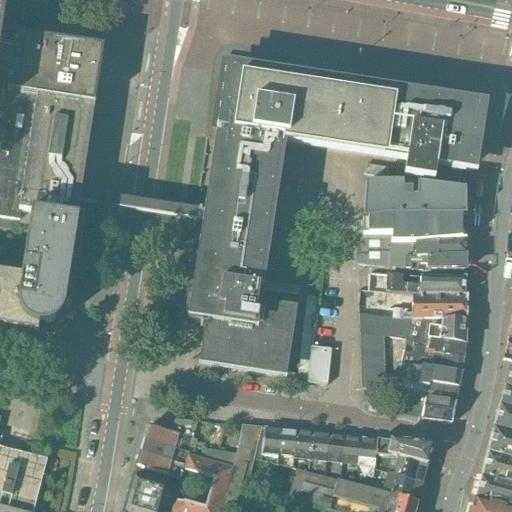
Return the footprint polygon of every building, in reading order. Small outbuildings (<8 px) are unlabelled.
[(0,0),(0,115),(3,116),(0,136),(0,219),(19,222),(20,213),(31,215),(76,222),(78,208),(81,195),(103,50),(16,37),(18,25),(24,26),(23,20),(21,15),(18,10),(14,5),(11,1),(9,0),(0,0)] [(222,60),(212,131),(219,132),(227,133),(283,141),(286,141),(353,152),(406,160),(404,172),(392,171),(391,178),(431,184),(433,184),(465,188),(466,188),(469,168),(477,117),(477,116),(478,107),(463,105),(296,80),(297,78),(297,72),(222,60)] [(227,133),(226,139),(215,137),(205,203),(199,203),(198,213),(196,227),(193,245),(192,247),(181,322),(186,323),(189,326),(204,328),(198,366),(286,379),(296,309),(261,304),(286,141),(283,141),(227,133)] [(363,176),(387,180),(388,170),(365,166),(363,176)] [(465,219),(465,192),(406,185),(365,185),(362,222),(388,219),(390,219),(442,219),(465,219)] [(81,195),(78,208),(143,218),(196,227),(198,213),(145,205),(81,195)] [(0,330),(37,336),(38,331),(42,332),(47,331),(51,329),(55,327),(59,324),(62,320),(64,316),(65,312),(70,312),(83,223),(76,222),(31,215),(23,264),(8,262),(6,277),(0,276),(0,330)] [(362,222),(356,223),(356,238),(390,237),(390,245),(410,244),(465,241),(465,225),(465,219),(442,219),(390,219),(388,219),(362,222)] [(0,229),(12,231),(13,222),(0,220),(0,229)] [(357,267),(403,272),(404,260),(411,260),(410,244),(390,245),(390,237),(356,238),(357,267)] [(466,241),(465,241),(410,244),(411,260),(465,257),(466,257),(466,241)] [(426,268),(426,272),(464,272),(465,257),(411,260),(404,260),(403,272),(418,272),(418,267),(426,268)] [(420,280),(386,277),(368,276),(367,293),(385,295),(418,297),(463,298),(464,281),(420,280)] [(463,298),(418,297),(385,295),(367,293),(358,293),(358,304),(359,316),(377,317),(388,319),(411,321),(430,321),(441,321),(466,320),(466,298),(463,298)] [(360,346),(360,354),(360,359),(360,371),(361,381),(361,391),(386,394),(384,338),(406,342),(406,340),(411,321),(388,319),(377,317),(359,316),(359,320),(359,334),(360,346)] [(465,346),(466,320),(441,321),(430,321),(429,329),(428,340),(465,346)] [(463,360),(465,346),(428,340),(429,329),(430,321),(411,321),(406,340),(423,345),(426,347),(424,354),(463,360)] [(502,361),(511,363),(511,362),(511,340),(507,339),(502,361)] [(461,375),(463,360),(424,354),(426,347),(423,345),(406,340),(406,342),(405,352),(401,366),(400,366),(399,384),(401,384),(400,395),(425,399),(428,385),(458,389),(461,375)] [(307,385),(327,387),(331,351),(311,349),(307,385)] [(455,404),(458,389),(428,385),(425,399),(455,404)] [(511,390),(504,389),(499,407),(511,410),(511,390)] [(451,424),(455,404),(425,399),(400,395),(396,417),(408,419),(422,420),(451,424)] [(511,410),(499,407),(499,408),(493,429),(511,434),(511,410)] [(147,429),(144,440),(189,454),(193,440),(194,441),(198,423),(175,421),(171,436),(147,429)] [(246,491),(253,461),(257,449),(262,430),(241,428),(236,455),(236,458),(228,484),(223,501),(219,511),(232,511),(240,490),(246,491)] [(511,434),(493,429),(486,455),(511,461),(511,434)] [(253,461),(261,463),(262,457),(278,459),(280,432),(262,430),(257,449),(253,461)] [(296,434),(280,432),(278,459),(279,459),(278,467),(293,471),(296,434)] [(313,435),(296,434),(293,471),(295,472),(309,475),(313,435)] [(328,437),(313,435),(309,475),(324,480),(328,437)] [(345,439),(328,437),(324,480),(340,484),(345,439)] [(360,441),(345,439),(340,484),(356,488),(360,441)] [(144,440),(140,454),(186,468),(189,454),(144,440)] [(191,459),(193,450),(196,441),(194,441),(193,440),(189,454),(186,468),(185,472),(213,480),(221,452),(207,450),(204,463),(191,459)] [(376,443),(360,441),(356,488),(367,491),(369,480),(375,482),(376,478),(373,478),(373,474),(369,473),(370,470),(373,470),(375,455),(376,443)] [(391,445),(376,443),(375,455),(373,470),(370,470),(369,473),(373,474),(373,478),(376,478),(377,475),(386,476),(390,459),(426,467),(430,453),(427,448),(391,444),(391,445)] [(27,511),(42,460),(0,449),(0,511),(27,511)] [(221,452),(213,480),(210,494),(209,497),(223,501),(228,484),(236,458),(236,455),(221,452)] [(136,468),(159,475),(182,482),(185,472),(186,468),(140,454),(136,468)] [(511,461),(486,455),(480,478),(511,485),(511,461)] [(426,468),(426,467),(390,459),(386,476),(421,486),(422,486),(426,468)] [(413,511),(416,504),(367,491),(356,488),(340,484),(324,480),(309,475),(295,472),(287,502),(323,511),(413,511)] [(416,504),(421,486),(386,476),(377,475),(376,478),(375,482),(369,480),(367,491),(416,504)] [(134,477),(130,492),(128,497),(174,510),(175,503),(176,500),(177,500),(180,490),(134,477)] [(511,485),(480,478),(474,501),(511,510),(511,485)] [(123,511),(173,511),(174,510),(128,497),(123,511)] [(219,511),(223,501),(209,497),(205,511),(204,511),(219,511)] [(511,511),(511,510),(474,501),(471,511),(511,511)] [(204,511),(205,511),(175,503),(174,510),(173,511),(204,511)]
